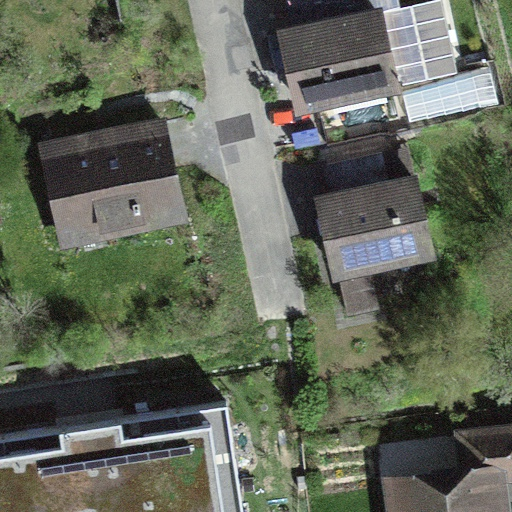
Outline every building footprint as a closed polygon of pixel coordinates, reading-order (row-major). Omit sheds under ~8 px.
[(449,0),(402,0),(384,4),(401,78),(464,63),(449,0)] [(368,1),(273,21),(291,108),(386,88),(368,1)] [(490,60),(402,82),(411,116),(499,93),(490,60)] [(34,143),(59,249),(184,220),(160,114),(34,143)] [(409,163),(307,182),(324,275),(427,256),(409,163)] [(0,511),(236,511),(222,413),(0,444),(0,511)] [(511,427),(377,441),(384,511),(504,511),(501,473),(511,471),(511,427)]
